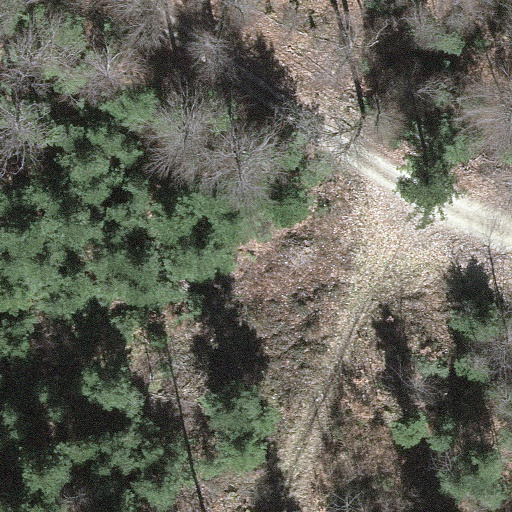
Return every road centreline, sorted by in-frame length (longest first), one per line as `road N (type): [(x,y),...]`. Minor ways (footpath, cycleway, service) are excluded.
road 1 (track): [(89,0),(201,50),(511,238)]
road 2 (track): [(409,178),(294,453),(278,511)]
